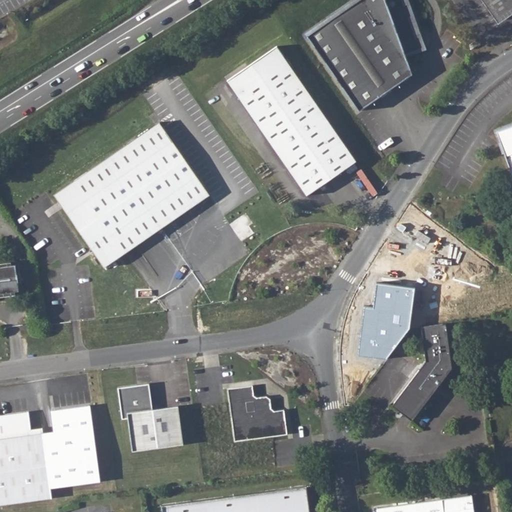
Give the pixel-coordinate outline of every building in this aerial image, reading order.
[(358,0),(307,35),(360,110),(413,74),(405,53),(423,46),(419,34),(416,36),(409,17),(411,16),(406,3),(403,4),(401,0),(358,0)] [(511,0),(484,0),(498,19),(511,9),(511,0)] [(475,40),(469,44),(472,48),(478,44),(475,40)] [(275,46),(227,80),(306,194),(355,160),(275,46)] [(159,121),(52,194),(101,267),(208,195),(159,121)] [(511,126),(497,131),(511,175),(511,126)] [(13,263),(0,265),(0,292),(17,290),(13,263)] [(446,323),(420,326),(425,360),(391,403),(412,418),(452,366),(446,323)] [(147,384),(115,389),(119,420),(126,419),(130,452),(181,445),(176,407),(150,411),(147,384)] [(250,386),(225,389),(233,442),(285,435),(281,410),(271,412),(268,409),(266,399),(264,396),(255,398),(251,395),(250,386)] [(0,505),(27,501),(48,499),(47,489),(97,482),(87,407),(49,412),(51,432),(54,447),(42,449),(40,434),(29,435),(26,415),(0,418),(0,505)] [(40,434),(42,449),(54,447),(51,432),(40,434)] [(307,511),(304,486),(160,507),(160,511),(307,511)] [(442,511),(441,500),(373,509),(373,511),(442,511)]
